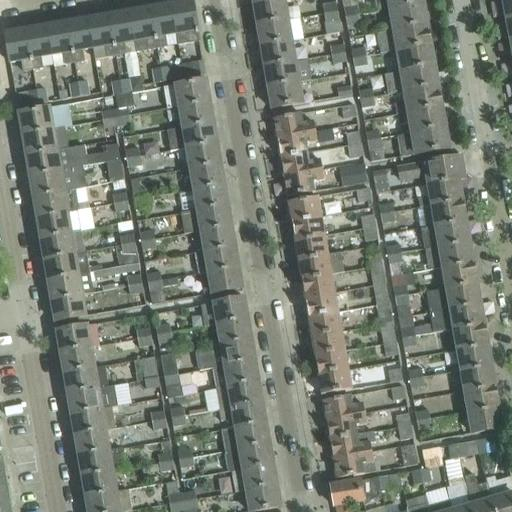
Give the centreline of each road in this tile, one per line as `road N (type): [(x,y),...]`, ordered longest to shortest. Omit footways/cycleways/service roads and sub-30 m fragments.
road 1 (residential): [(298,511),(213,0)]
road 2 (residential): [(511,303),(460,0)]
road 3 (residential): [(57,511),(23,321)]
road 4 (residential): [(23,321),(0,181)]
